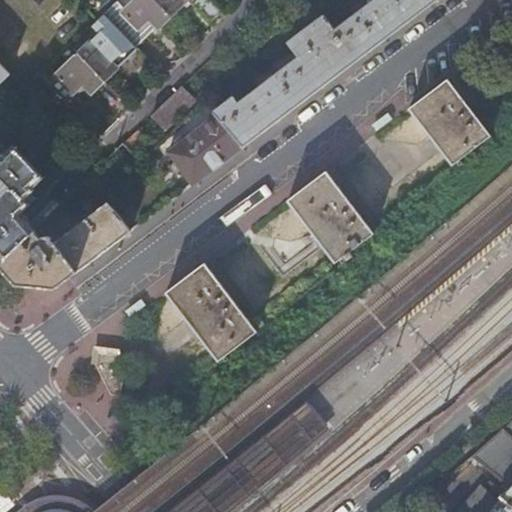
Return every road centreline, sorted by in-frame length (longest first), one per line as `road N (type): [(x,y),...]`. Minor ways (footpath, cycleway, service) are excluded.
road 1 (residential): [(12,367),(488,0)]
road 2 (unclassified): [(355,511),(511,376)]
road 3 (residential): [(250,0),(107,145)]
road 4 (tertiary): [(12,367),(141,511)]
